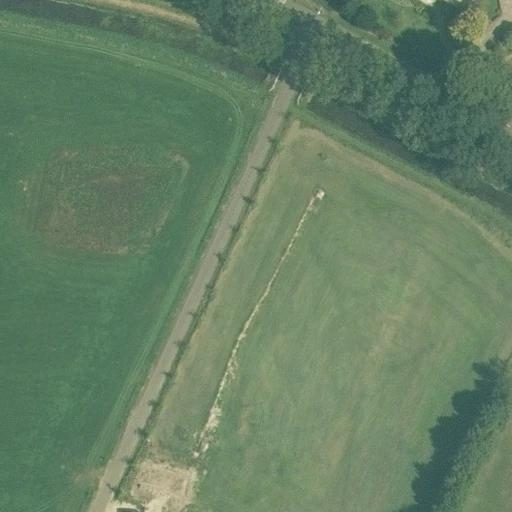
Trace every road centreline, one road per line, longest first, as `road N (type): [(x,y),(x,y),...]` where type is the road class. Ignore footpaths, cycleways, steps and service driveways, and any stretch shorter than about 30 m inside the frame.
road 1 (unclassified): [(98,511),(316,28)]
road 2 (tertiary): [(511,144),(316,28)]
